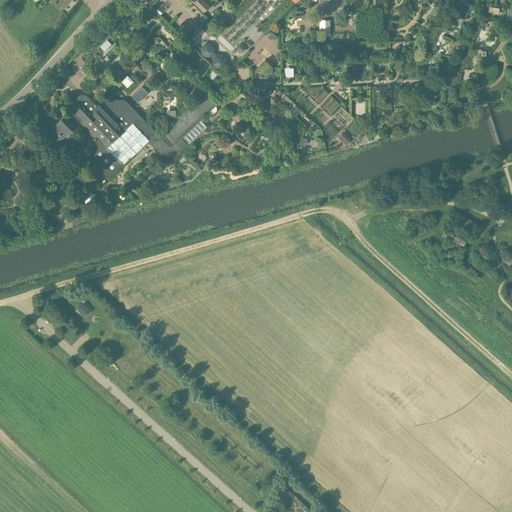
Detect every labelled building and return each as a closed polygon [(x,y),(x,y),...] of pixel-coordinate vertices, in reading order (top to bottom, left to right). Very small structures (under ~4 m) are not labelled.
[(444,8),(435,5),(432,14),(441,17),(444,8)] [(330,19),(320,20),(320,28),(316,28),(316,41),(326,40),(325,35),(330,35),(330,19)] [(213,34),(215,31),(215,28),(213,25),(209,25),(207,28),(207,31),(209,34),(213,34)] [(107,37),(97,46),(105,53),(114,45),(107,37)] [(205,42),(201,46),(201,52),(205,56),(211,55),(213,57),(213,63),(217,67),(222,67),(226,63),(226,57),(222,53),(217,53),(215,51),(214,46),(210,42),(205,42)] [(243,42),(239,42),(237,45),(237,49),(240,51),(243,51),(246,48),(246,45),(243,42)] [(273,67),(265,59),(254,70),(254,73),(272,73),(273,67)] [(293,67),(285,67),(285,75),(293,75),(293,67)] [(128,77),(123,82),(127,86),(132,81),(128,77)] [(142,84),(132,95),(138,101),(148,91),(142,84)] [(102,173),(107,178),(121,165),(123,166),(148,141),(159,153),(161,155),(162,155),(164,156),(165,157),(167,157),(168,157),(170,157),(173,157),(174,157),(175,156),(177,155),(179,154),(188,146),(185,143),(181,138),(182,137),(184,139),(204,120),(202,118),(205,115),(207,117),(211,117),(216,111),(216,108),(215,106),(216,105),(214,103),(206,94),(160,138),(149,127),(124,101),(109,99),(101,106),(100,105),(98,104),(95,105),(88,97),(87,96),(85,96),(84,95),(83,95),(82,96),(81,96),(80,96),(78,98),(77,99),(77,100),(77,101),(76,102),(76,104),(77,105),(78,107),(72,112),(73,113),(67,119),(64,115),(53,126),(63,137),(74,126),(76,128),(81,122),(95,136),(93,138),(92,173),(102,173)] [(342,131),(337,137),(346,145),(351,139),(342,131)] [(358,133),(353,139),(356,142),(362,136),(358,133)] [(141,191),(132,182),(127,186),(136,196),(141,191)] [(97,200),(96,193),(90,191),(85,195),(86,202),(92,204),(97,200)] [(479,225),(460,215),(454,225),(473,235),(479,225)] [(83,302),(77,308),(81,313),(88,308),(83,302)]
